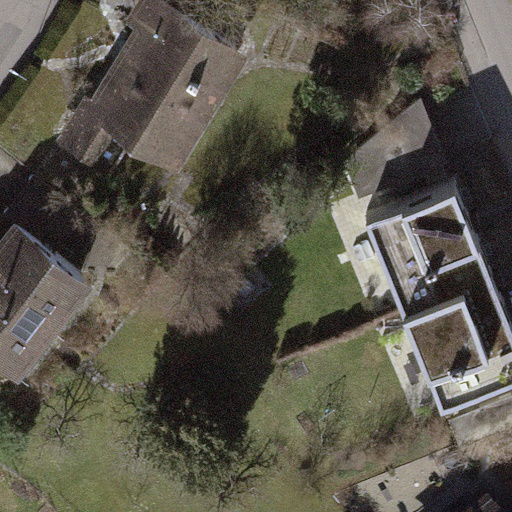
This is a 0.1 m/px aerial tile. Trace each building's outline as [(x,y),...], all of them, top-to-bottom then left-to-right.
[(247,57),(155,0),(130,0),(113,28),(125,36),(52,150),(97,178),(118,145),(170,178),(247,57)] [(443,157),(420,98),(373,137),(390,179),(443,157)] [(367,215),(405,309),(494,273),(456,179),(367,215)] [(0,213),(0,214),(7,219),(0,228),(0,382),(4,385),(80,288),(42,259),(73,220),(24,183),(0,213)] [(511,370),(511,316),(494,273),(405,309),(442,399),(511,370)] [(511,423),(511,393),(481,406),(492,432),(511,423)]
